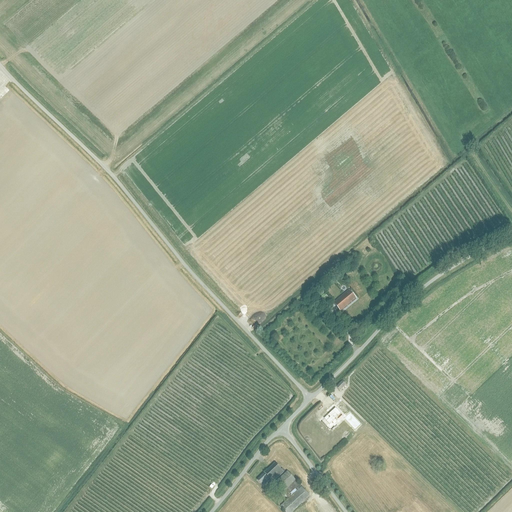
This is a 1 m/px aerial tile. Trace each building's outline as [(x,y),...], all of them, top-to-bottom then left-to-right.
[(356,299),(349,290),(333,303),(341,312),(356,299)] [(342,381),(336,387),(340,391),(346,385),(342,381)] [(343,415),(335,408),(324,418),(329,424),(335,419),(336,421),(343,415)] [(284,473),(275,464),(265,473),(273,483),(284,473)] [(287,498),(280,505),(286,511),(291,511),(309,496),(287,472),(274,484),(287,498)] [(264,474),(257,481),(263,487),(270,481),(264,474)]
